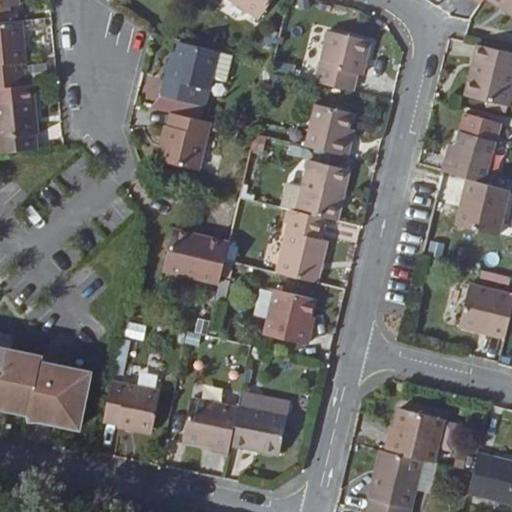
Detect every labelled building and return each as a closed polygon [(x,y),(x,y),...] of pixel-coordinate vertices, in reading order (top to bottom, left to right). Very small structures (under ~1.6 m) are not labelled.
[(190,0),(189,2),(231,30),(249,0),(190,0)] [(431,0),(456,16),(460,9),(466,0),(431,0)] [(511,0),(466,0),(460,9),(501,37),(507,28),(511,31),(511,0)] [(342,50),(301,42),(290,93),(326,101),(330,85),(334,85),(342,50)] [(184,90),(190,63),(152,55),(146,77),(142,76),(135,108),(178,117),(184,90)] [(483,116),(494,64),(451,55),(440,107),(483,116)] [(199,94),(205,66),(190,63),(184,90),(199,94)] [(0,114),(0,164),(8,163),(7,149),(10,149),(7,114),(0,114)] [(318,148),(320,138),(324,123),(288,114),(278,155),(321,165),(324,150),(318,148)] [(171,181),(182,134),(143,125),(140,139),(137,139),(130,172),(171,181)] [(318,148),(324,150),(326,139),(320,138),(318,148)] [(420,167),(416,181),(420,182),(445,189),(457,192),(467,151),(432,142),(429,156),(426,168),(420,167)] [(420,167),(426,168),(429,156),(423,154),(420,167)] [(270,220),(301,227),(311,229),(323,178),(281,169),(270,220)] [(475,249),(488,200),(457,192),(445,189),(432,238),(475,249)] [(296,249),(301,227),(270,220),(266,219),(252,283),(293,292),(302,250),(296,249)] [(193,298),(199,272),(203,257),(147,244),(138,285),(193,298)] [(491,304),(444,293),(434,335),(481,348),(491,304)] [(242,347),(281,355),(285,339),(281,338),(283,328),(287,309),(251,302),(242,347)] [(0,432),(1,436),(9,435),(54,444),(64,387),(13,377),(14,373),(0,370),(0,432)] [(133,405),(85,396),(77,435),(92,438),(92,441),(126,447),(133,405)] [(205,468),(207,459),(214,422),(169,413),(161,454),(191,461),(190,465),(205,468)] [(215,419),(214,422),(207,459),(256,468),(264,428),(215,419)] [(370,441),(368,450),(363,448),(360,464),(398,473),(408,475),(418,432),(375,423),(370,441)] [(511,447),(461,435),(451,476),(511,490),(511,447)] [(388,511),(398,473),(360,464),(355,463),(345,511),(388,511)] [(434,485),(431,499),(442,502),(446,487),(434,485)]
